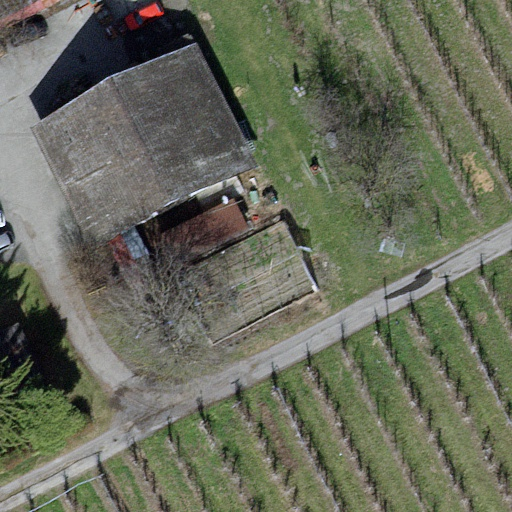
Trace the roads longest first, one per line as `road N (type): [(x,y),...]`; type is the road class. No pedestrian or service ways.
road 1 (track): [(0,499),(511,236)]
road 2 (unclassified): [(139,429),(0,161)]
